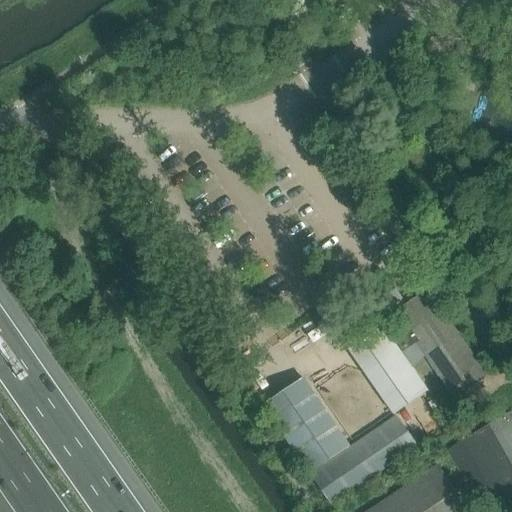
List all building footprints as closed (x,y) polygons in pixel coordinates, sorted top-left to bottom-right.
[(409,334),(396,343),(403,352),(416,344),(454,400),(487,377),(429,291),(406,307),(395,291),(385,298),(409,334)] [(351,448),(304,380),(272,401),(264,407),(333,508),(342,503),(419,450),(396,417),(351,448)] [(464,399),(439,416),(446,426),(470,409),(464,399)] [(509,495),(506,497),(511,506),(511,413),(448,453),(479,503),(505,487),(509,495)] [(468,511),(438,466),(369,511),(468,511)]
